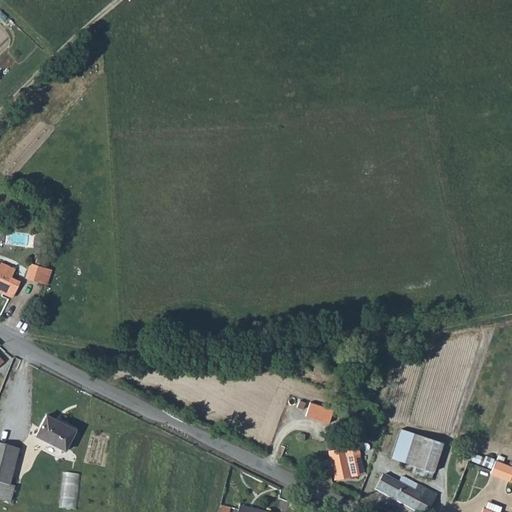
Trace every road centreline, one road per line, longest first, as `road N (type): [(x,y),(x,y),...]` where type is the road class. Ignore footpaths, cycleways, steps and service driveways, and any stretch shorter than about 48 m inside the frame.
road 1 (track): [(511,309),(241,351),(10,338)]
road 2 (unclassified): [(365,511),(0,331)]
road 3 (track): [(0,114),(118,0)]
